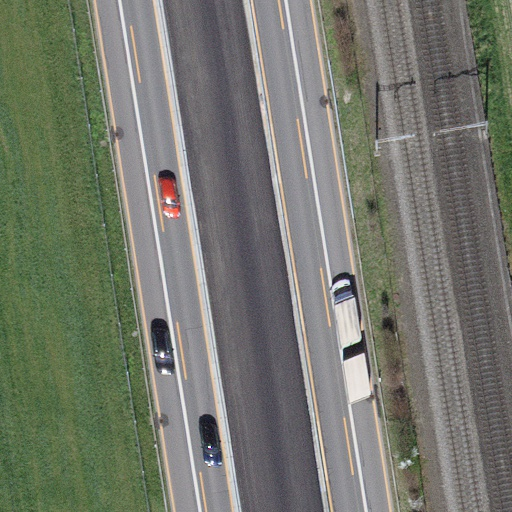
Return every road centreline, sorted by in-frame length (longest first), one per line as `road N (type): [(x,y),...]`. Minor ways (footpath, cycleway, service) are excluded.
road 1 (motorway): [(156,0),(237,511)]
road 2 (motorway): [(331,511),(250,0)]
